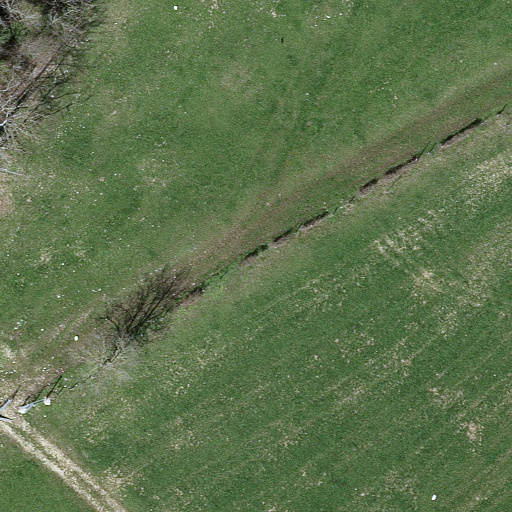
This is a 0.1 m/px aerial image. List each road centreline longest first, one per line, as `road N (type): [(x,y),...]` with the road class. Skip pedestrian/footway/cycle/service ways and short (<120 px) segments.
road 1 (track): [(0,391),(511,95)]
road 2 (track): [(118,511),(19,413),(0,408)]
